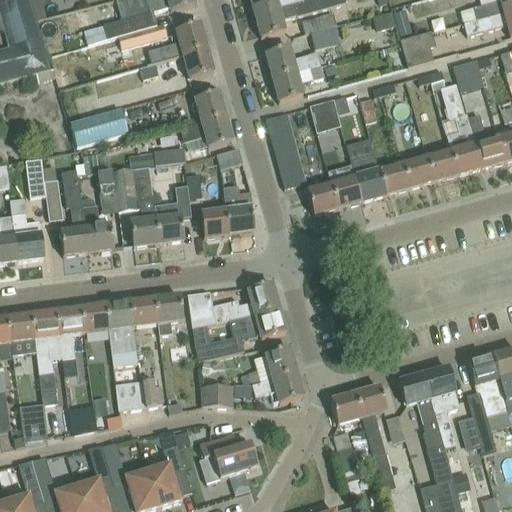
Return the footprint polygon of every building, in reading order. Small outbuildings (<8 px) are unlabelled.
[(0,84),(34,76),(48,73),(50,72),(46,58),(39,32),(31,3),(29,0),(0,0),(0,33),(4,35),(7,49),(0,51),(0,84)] [(127,0),(115,0),(103,4),(106,14),(130,8),(127,0)] [(194,9),(191,0),(144,0),(146,8),(147,8),(150,17),(152,16),(168,12),(169,16),(194,9)] [(248,0),(254,19),(301,5),(301,3),(300,0),(248,0)] [(296,19),(345,7),(343,0),(314,0),(301,3),(301,5),(254,19),(260,43),(284,36),(280,23),(296,19)] [(384,0),(376,0),(378,8),(386,6),(384,0)] [(408,26),(406,21),(468,4),(466,0),(431,0),(415,5),(412,6),(412,7),(403,10),(403,12),(391,15),(395,29),(408,26)] [(463,27),(463,29),(511,15),(511,0),(496,0),(498,4),(472,11),(475,24),(463,27)] [(376,34),(395,29),(391,15),(372,20),(376,34)] [(505,29),(508,42),(511,41),(511,15),(463,29),(466,40),(505,29)] [(152,16),(150,17),(102,29),(106,44),(117,41),(156,30),(152,16)] [(304,37),(310,36),(335,30),(332,17),(301,25),(304,37)] [(117,41),(121,53),(166,41),(162,28),(156,30),(117,41)] [(151,69),(206,53),(199,28),(175,35),(179,48),(147,56),(151,69)] [(310,36),(314,53),(339,47),(335,30),(310,36)] [(431,35),(399,44),(407,71),(433,64),(429,51),(435,50),(431,35)] [(102,42),(61,53),(64,62),(104,51),(102,42)] [(264,58),(271,83),(320,69),(316,56),(291,63),(288,52),(264,58)] [(213,77),(206,53),(151,69),(95,84),(99,97),(112,93),(113,96),(169,81),(168,77),(185,72),(189,84),(213,77)] [(386,53),(379,54),(380,61),(387,60),(386,53)] [(511,58),(511,55),(498,59),(501,69),(511,65),(511,58)] [(489,60),(476,64),(478,72),(491,69),(489,60)] [(479,78),(478,73),(475,64),(457,69),(461,81),(455,83),(459,97),(482,90),(479,78)] [(334,68),(323,71),(326,79),(336,76),(334,68)] [(323,80),(320,69),(271,83),(278,107),(302,101),(298,87),(310,83),(311,85),(323,80)] [(48,73),(34,76),(37,88),(44,86),(51,84),(48,73)] [(440,73),(428,77),(431,86),(430,86),(433,95),(439,93),(448,123),(441,125),(450,154),(457,179),(480,173),(466,122),(465,119),(464,119),(463,120),(454,89),(445,91),(440,73)] [(418,89),(430,86),(431,86),(428,77),(416,80),(418,89)] [(393,86),(382,89),(384,99),(395,95),(393,86)] [(198,88),(184,92),(187,102),(201,99),(198,88)] [(384,99),(382,89),(371,93),(373,102),(384,99)] [(200,127),(179,132),(180,134),(225,122),(218,96),(194,103),(200,127)] [(344,101),(333,105),(335,112),(338,120),(349,116),(344,101)] [(333,105),(308,111),(313,126),(338,120),(335,112),(333,105)] [(504,127),(511,124),(511,110),(500,113),(504,127)] [(374,112),(359,113),(359,128),(375,127),(374,112)] [(120,113),(69,127),(76,152),(127,138),(120,113)] [(281,119),(264,123),(269,141),(291,135),(286,118),(284,118),(281,119)] [(467,122),(466,122),(480,173),(504,166),(498,143),(487,146),(479,119),(467,122)] [(231,145),(225,122),(180,134),(183,146),(204,140),(207,152),(231,145)] [(291,135),(269,141),(274,158),(296,152),(291,135)] [(511,163),(511,139),(498,143),(504,166),(511,163)] [(364,157),(388,152),(385,141),(362,147),(364,157)] [(296,152),(274,158),(279,176),(301,170),(296,152)] [(182,153),(153,156),(155,171),(184,167),(182,153)] [(238,153),(218,158),(216,159),(220,174),(242,168),(238,153)] [(433,186),(457,179),(450,154),(426,161),(433,186)] [(97,158),(82,160),(83,168),(84,179),(97,178),(99,177),(97,158)] [(351,173),(353,181),(354,181),(361,206),(384,200),(378,174),(379,174),(374,159),(349,166),(351,173)] [(426,161),(401,168),(409,193),(433,186),(426,161)] [(41,164),(25,165),(28,191),(29,203),(45,201),(43,186),(41,164)] [(75,233),(59,235),(60,241),(62,260),(88,257),(81,202),(80,202),(77,180),(84,179),(83,168),(74,169),(75,174),(62,175),(66,211),(72,210),(75,233)] [(379,174),(378,174),(384,200),(409,193),(401,168),(379,174)] [(0,192),(9,192),(6,169),(0,169),(0,192)] [(301,170),(279,176),(283,193),(304,188),(305,187),(302,173),(301,170)] [(142,223),(129,224),(133,252),(158,248),(154,210),(151,189),(148,171),(113,176),(118,215),(142,213),(142,223)] [(215,189),(234,186),(232,173),(212,177),(215,189)] [(328,180),(330,188),(337,213),(361,206),(354,181),(353,181),(351,173),(328,180)] [(99,177),(97,178),(102,217),(118,215),(113,176),(99,177)] [(198,176),(185,178),(187,191),(188,206),(200,204),(203,204),(202,203),(199,176),(198,176)] [(57,184),(43,186),(45,201),(48,225),(62,223),(57,184)] [(312,220),(337,213),(330,188),(306,195),(312,220)] [(174,192),(176,207),(154,210),(158,248),(183,245),(180,222),(190,221),(188,206),(187,191),(174,192)] [(238,199),(237,191),(222,192),(223,201),(224,201),(226,218),(228,239),(253,236),(250,213),(252,213),(250,197),(238,199)] [(91,201),(81,202),(88,257),(113,254),(110,234),(110,229),(98,230),(96,210),(95,210),(94,205),(91,201)] [(202,220),(200,221),(200,223),(203,243),(228,239),(226,218),(202,220)] [(24,219),(11,220),(18,266),(42,263),(38,226),(25,228),(24,219)] [(0,268),(18,266),(11,220),(0,221),(0,232),(1,242),(0,242),(0,268)] [(211,311),(209,297),(186,299),(191,333),(191,334),(198,332),(215,327),(228,326),(278,313),(271,288),(247,295),(250,307),(238,310),(237,305),(211,311)] [(172,339),(170,326),(182,324),(179,300),(154,303),(157,328),(159,340),(172,339)] [(154,303),(129,306),(132,332),(157,328),(154,303)] [(132,332),(129,306),(105,309),(108,334),(112,371),(137,367),(132,332)] [(105,309),(80,312),(83,338),(108,334),(105,309)] [(80,312),(56,315),(62,362),(74,360),(71,339),(73,339),(83,338),(80,312)] [(201,348),(198,332),(191,334),(198,365),(244,355),(241,343),(259,338),(261,344),(284,337),(278,313),(228,326),(233,341),(201,348)] [(56,315),(31,319),(36,356),(48,354),(50,363),(61,362),(61,363),(62,363),(62,362),(56,315)] [(23,358),(36,356),(31,319),(7,322),(12,357),(12,359),(23,358)] [(7,322),(0,322),(0,358),(12,357),(7,322)] [(263,360),(269,383),(270,384),(296,377),(289,352),(263,360)] [(511,353),(491,360),(498,385),(506,415),(507,417),(511,415),(511,388),(510,381),(511,380),(511,353)] [(496,455),(486,421),(506,415),(498,385),(491,360),(466,367),(473,392),(475,391),(476,396),(465,400),(469,413),(475,436),(482,459),(496,455)] [(202,366),(201,376),(208,377),(209,367),(202,366)] [(447,372),(422,379),(434,423),(435,422),(444,453),(456,450),(449,426),(446,416),(459,413),(454,396),(447,372)] [(257,373),(248,376),(252,390),(260,387),(257,373)] [(53,376),(39,378),(43,409),(57,407),(53,376)] [(296,377),(270,384),(260,387),(252,390),(255,401),(273,396),(277,409),(302,401),(296,377)] [(438,488),(441,499),(422,504),(424,511),(460,511),(456,496),(452,481),(444,453),(435,422),(434,423),(422,379),(398,386),(405,411),(416,408),(421,426),(422,426),(425,436),(422,437),(436,488),(438,488)] [(161,409),(158,385),(158,383),(150,384),(150,380),(141,381),(141,385),(139,386),(142,412),(161,409)] [(0,434),(10,433),(4,382),(0,382),(0,434)] [(118,415),(142,412),(139,386),(115,388),(118,415)] [(201,389),(200,411),(233,412),(232,389),(201,389)] [(379,391),(353,398),(360,423),(361,422),(364,434),(367,442),(372,462),(384,458),(373,419),(386,415),(379,391)] [(330,405),(331,410),(337,429),(360,423),(353,398),(330,405)] [(105,407),(92,409),(93,417),(94,421),(107,419),(105,407)] [(166,420),(181,417),(179,408),(164,411),(166,420)] [(69,421),(71,430),(72,439),(96,434),(94,421),(93,417),(69,421)] [(43,418),(20,421),(24,446),(47,442),(43,418)] [(121,419),(117,420),(106,422),(108,431),(119,429),(120,430),(122,430),(121,419)] [(188,434),(175,438),(179,451),(191,447),(188,434)] [(364,434),(352,437),(355,446),(367,442),(364,434)] [(23,449),(22,440),(13,442),(15,451),(23,449)] [(223,443),(199,450),(203,463),(199,465),(206,488),(219,484),(230,480),(235,499),(249,495),(243,476),(257,472),(249,449),(227,456),(223,443)] [(114,449),(102,453),(105,464),(117,461),(114,449)] [(97,484),(76,491),(82,511),(107,511),(101,494),(113,490),(105,464),(102,453),(101,450),(87,453),(97,484)] [(166,469),(146,475),(157,511),(160,511),(180,506),(179,500),(172,478),(183,475),(176,451),(162,455),(166,469)] [(338,455),(337,455),(347,497),(349,504),(350,508),(361,505),(355,485),(359,484),(350,452),(338,455)] [(48,475),(34,479),(36,487),(42,505),(43,511),(44,511),(57,508),(57,511),(82,511),(76,491),(55,497),(48,475)] [(157,511),(146,475),(124,482),(133,511),(157,511)] [(183,475),(172,478),(179,500),(190,497),(183,475)] [(464,477),(452,481),(456,496),(468,492),(464,477)] [(28,499),(5,506),(7,511),(31,511),(31,509),(42,505),(36,487),(25,491),(28,499)] [(470,490),(475,504),(486,500),(482,487),(470,490)] [(507,494),(495,497),(498,511),(510,509),(507,494)]
